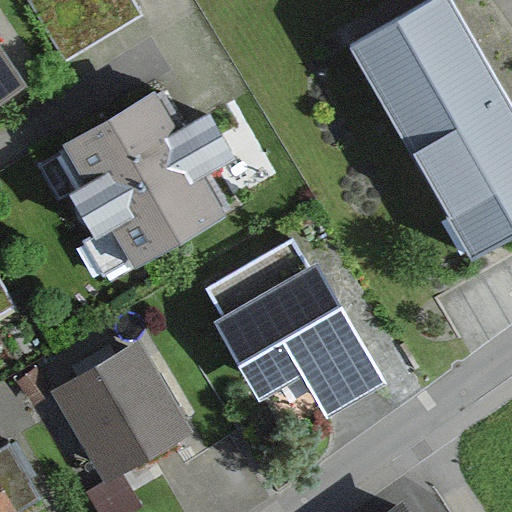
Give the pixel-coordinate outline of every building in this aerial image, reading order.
[(511,208),(511,95),(456,0),(405,0),(355,29),(473,231),(511,208)] [(0,64),(0,98),(15,88),(0,64)] [(159,90),(48,152),(116,273),(226,211),(159,90)] [(314,254),(220,307),(262,379),(306,354),(329,395),(379,367),(314,254)] [(131,350),(50,395),(95,476),(176,431),(131,350)]
